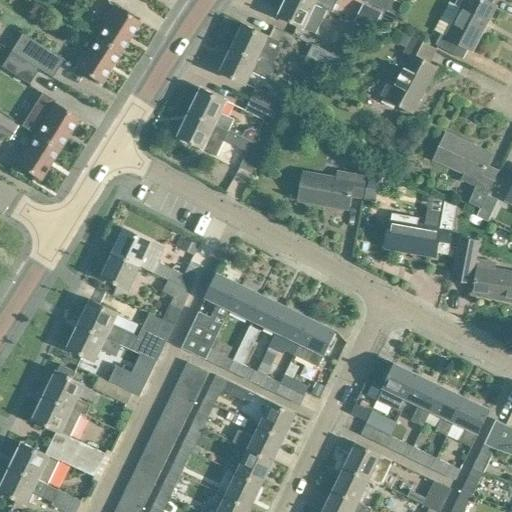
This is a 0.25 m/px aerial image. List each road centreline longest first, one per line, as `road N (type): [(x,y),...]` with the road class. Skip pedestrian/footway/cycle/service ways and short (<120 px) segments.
road 1 (residential): [(384,297),(112,151)]
road 2 (residential): [(283,511),(384,297)]
road 3 (tertiary): [(112,151),(207,0)]
road 4 (residential): [(511,366),(384,297)]
